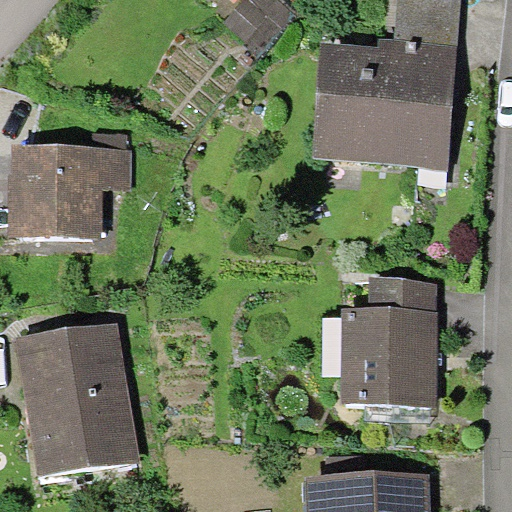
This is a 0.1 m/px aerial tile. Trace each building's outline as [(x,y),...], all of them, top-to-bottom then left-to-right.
[(241,0),(221,23),(261,58),(301,13),(285,0),(241,0)] [(397,0),(395,39),(457,44),(461,0),(397,0)] [(381,45),(321,42),(315,157),(449,169),(457,44),(395,39),(382,38),(381,45)] [(94,131),(94,146),(127,147),(127,132),(94,131)] [(10,170),(9,237),(102,238),(103,190),(132,191),(133,147),(127,147),(94,146),(13,145),(12,170),(10,170)] [(369,308),(438,310),(439,277),(370,276),(369,308)] [(369,308),(342,308),(342,403),(438,406),(438,310),(369,308)] [(17,334),(39,475),(141,460),(120,319),(17,334)] [(362,477),(362,455),(328,455),(328,476),(362,477)] [(328,476),(308,476),(308,511),(432,511),(432,474),(362,477),(328,476)]
